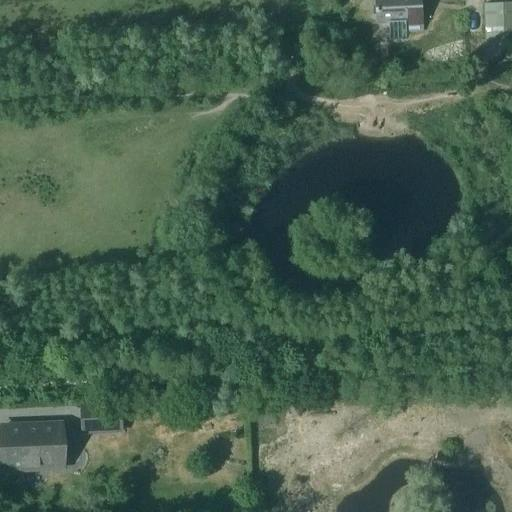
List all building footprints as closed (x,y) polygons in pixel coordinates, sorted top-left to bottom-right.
[(376,0),(378,23),(389,23),(390,41),(406,41),(406,31),(423,30),(421,0),(376,0)] [(511,38),(511,0),(508,0),(509,1),(511,0),(511,2),(484,3),(485,40),(511,38)] [(120,399),(81,400),(82,424),(121,423),(120,399)] [(57,468),(56,462),(56,438),(61,438),(61,424),(3,426),(5,470),(40,469),(57,468)] [(370,503),(367,500),(358,492),(350,501),(362,511),(370,503)]
